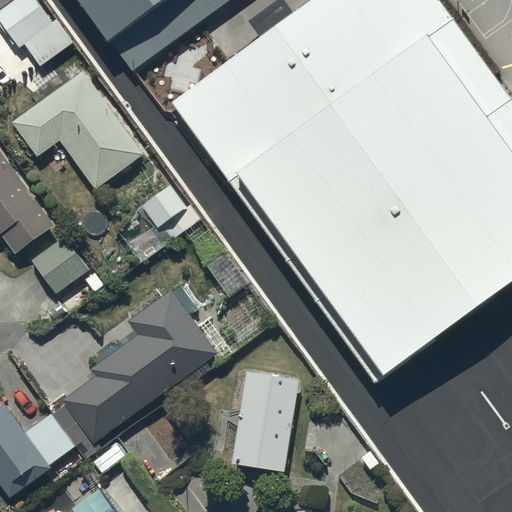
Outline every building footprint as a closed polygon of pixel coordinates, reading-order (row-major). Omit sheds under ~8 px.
[(40,0),(0,0),(0,16),(21,45),(26,42),(42,64),(75,39),(58,15),(53,18),(40,0)] [(73,0),(123,66),(214,0),(73,0)] [(214,0),(123,66),(139,83),(253,0),(214,0)] [(511,105),(435,0),(324,0),(172,110),(386,404),(393,399),(398,409),(511,326),(511,105)] [(38,154),(62,137),(97,186),(146,151),(85,67),(13,120),(38,154)] [(57,224),(0,145),(0,233),(3,231),(18,252),(57,224)] [(188,204),(172,181),(144,202),(161,224),(165,222),(175,237),(202,217),(191,202),(188,204)] [(34,259),(58,292),(92,267),(68,234),(34,259)] [(232,291),(249,279),(234,257),(223,264),(225,268),(219,272),(232,291)] [(95,442),(174,384),(179,391),(199,376),(194,369),(220,350),(173,287),(130,319),(136,328),(128,334),(131,338),(92,366),(98,375),(65,399),(69,404),(60,410),(81,438),(88,432),(95,442)] [(303,377),(248,368),(234,461),(288,470),(303,377)] [(0,479),(12,495),(53,465),(51,463),(77,444),(53,411),(27,430),(6,401),(0,405),(0,479)] [(128,453),(119,441),(95,460),(104,472),(128,453)] [(120,511),(102,486),(74,506),(77,511),(120,511)]
